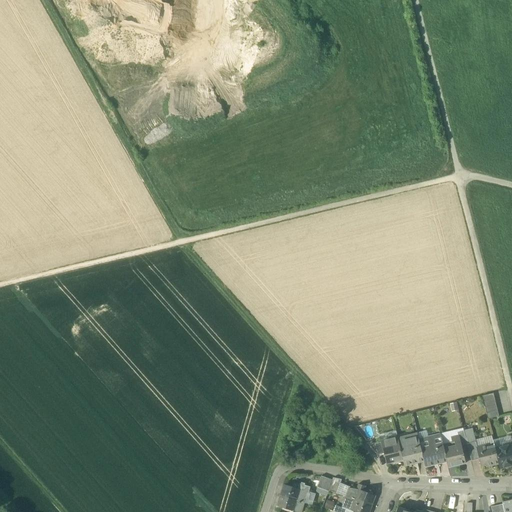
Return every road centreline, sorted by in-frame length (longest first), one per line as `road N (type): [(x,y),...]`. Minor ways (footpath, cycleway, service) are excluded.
road 1 (track): [(45,0),(182,244)]
road 2 (residential): [(511,392),(463,178),(511,189)]
road 3 (residential): [(391,482),(281,470),(264,511)]
road 4 (residential): [(511,485),(391,482)]
